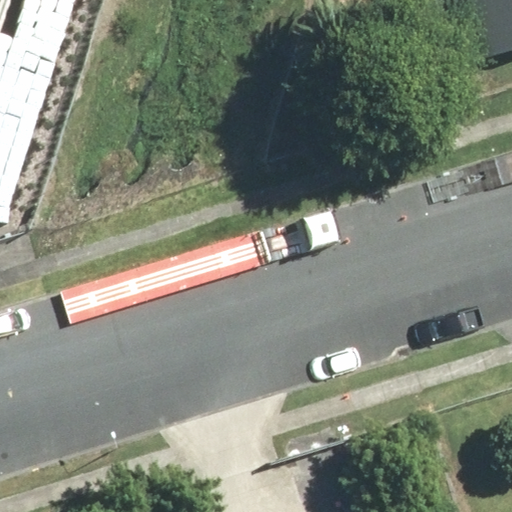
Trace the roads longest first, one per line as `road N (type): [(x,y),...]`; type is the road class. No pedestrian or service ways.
road 1 (unclassified): [(511,237),(0,393)]
road 2 (unknown): [(204,511),(204,423),(188,335)]
